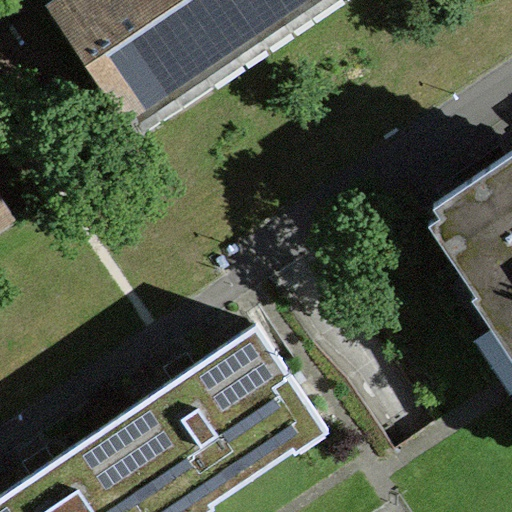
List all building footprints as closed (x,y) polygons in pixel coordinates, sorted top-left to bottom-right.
[(123,114),(254,26),(236,0),(60,0),(50,7),(123,114)] [(236,0),(254,26),(292,0),(236,0)] [(511,350),(511,149),(434,202),(453,230),(442,238),(478,290),(487,285),(507,315),(494,324),(511,350)] [(0,224),(10,218),(0,203),(0,224)] [(152,390),(113,417),(177,511),(194,511),(322,426),(325,429),(328,426),(257,320),(152,390)] [(0,511),(177,511),(113,417),(14,484),(0,492),(0,511)]
